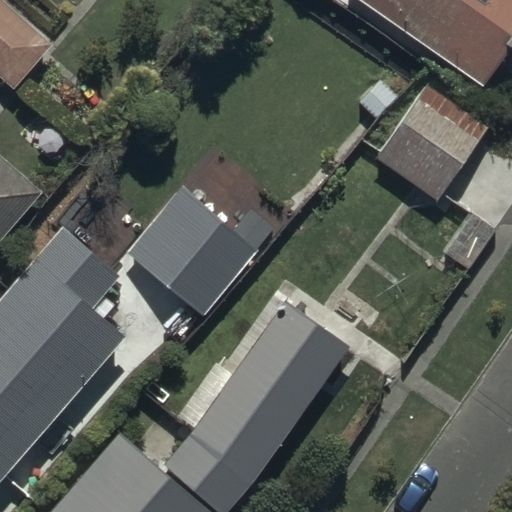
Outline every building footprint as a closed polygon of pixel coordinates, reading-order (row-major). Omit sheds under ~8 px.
[(511,40),(511,0),(330,0),(478,95),(511,40)] [(0,3),(0,77),(13,90),(50,51),(0,3)] [(487,127),(423,84),(372,159),(436,203),(487,127)] [(0,238),(39,193),(0,159),(0,238)] [(161,287),(133,319),(169,350),(252,253),(179,190),(124,255),(161,287)] [(61,231),(0,298),(0,477),(123,341),(89,310),(116,280),(61,231)] [(226,511),(347,348),(285,303),(162,469),(110,430),(49,511),(226,511)]
